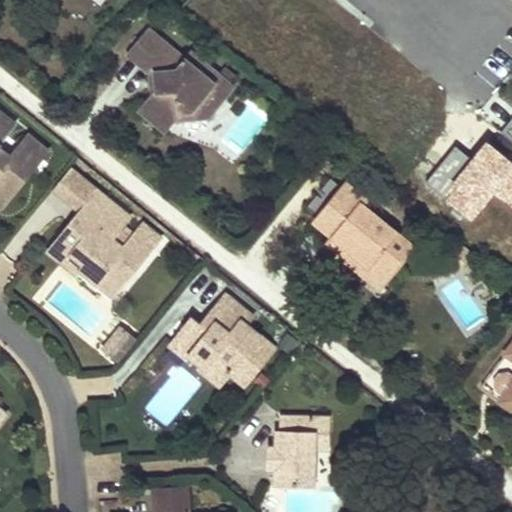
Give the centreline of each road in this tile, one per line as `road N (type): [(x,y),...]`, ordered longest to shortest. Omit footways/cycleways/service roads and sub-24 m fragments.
road 1 (residential): [(511,488),(0,73)]
road 2 (residential): [(71,511),(63,398),(0,323)]
